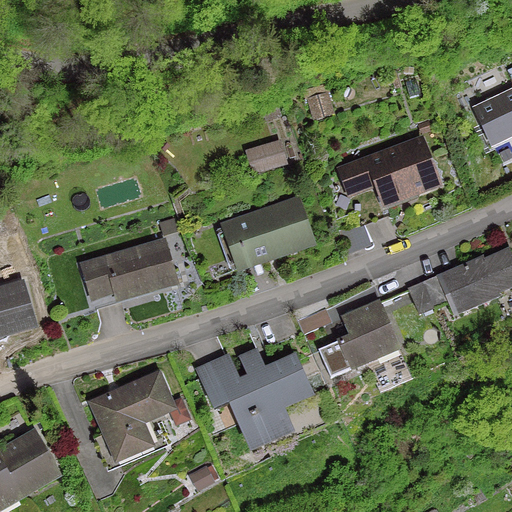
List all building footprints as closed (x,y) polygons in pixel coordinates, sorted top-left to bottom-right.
[(511,138),(511,87),(472,106),(492,148),(511,138)] [(420,143),(366,163),(381,204),(435,184),(420,143)] [(277,144),(252,152),(258,172),(283,164),(277,144)] [(237,250),(244,269),(311,245),(295,202),(222,229),(230,252),(237,250)] [(88,289),(110,283),(114,298),(148,288),(149,291),(173,284),(161,243),(81,267),(88,289)] [(483,262),(482,259),(421,285),(432,309),(446,304),(451,316),(498,297),(496,293),(511,286),(511,260),(508,252),(483,262)] [(0,333),(7,331),(7,334),(32,327),(20,285),(0,291),(0,333)] [(432,309),(421,285),(407,291),(417,316),(432,309)] [(396,346),(377,303),(340,319),(348,337),(336,343),(348,371),(374,359),(373,356),(396,346)] [(301,323),(307,337),(327,328),(321,314),(301,323)] [(226,363),(224,363),(199,375),(210,400),(235,389),(248,417),(238,421),(249,447),(286,431),(276,408),(306,395),(292,363),(262,376),(254,358),(242,363),(250,381),(237,387),(226,363)] [(97,440),(108,465),(163,441),(153,418),(171,410),(156,375),(89,404),(104,437),(97,440)] [(0,508),(55,477),(32,434),(0,452),(0,508)] [(211,482),(204,469),(193,475),(200,488),(211,482)]
